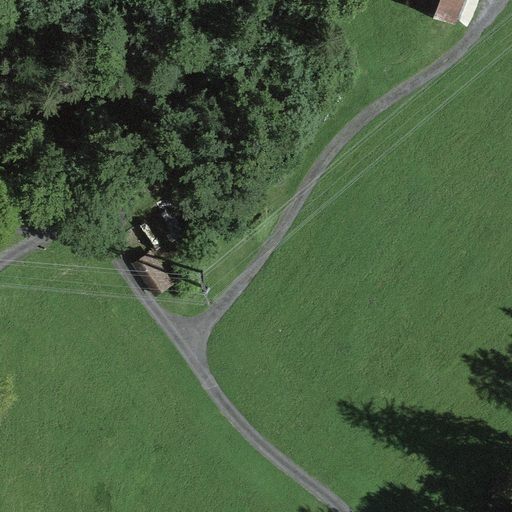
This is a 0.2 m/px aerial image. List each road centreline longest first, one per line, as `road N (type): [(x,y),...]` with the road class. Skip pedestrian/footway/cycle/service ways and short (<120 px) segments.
road 1 (track): [(343,511),(241,424),(102,237),(55,233),(0,263)]
road 2 (track): [(182,347),(254,268),(337,143),(454,54),(491,9)]
